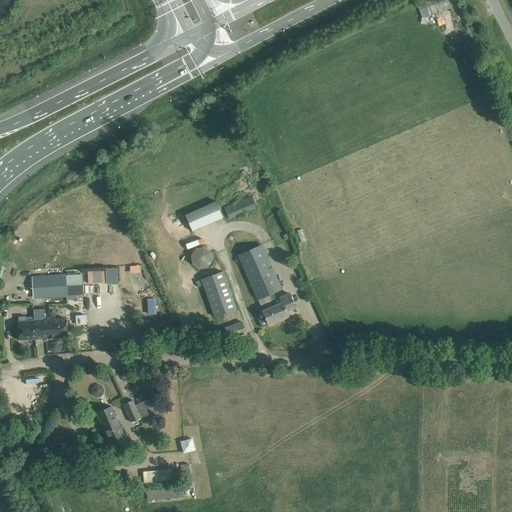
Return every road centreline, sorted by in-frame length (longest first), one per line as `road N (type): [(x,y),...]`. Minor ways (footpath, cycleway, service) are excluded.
road 1 (residential): [(77,358),(511,360)]
road 2 (motorway): [(0,185),(38,155),(218,60)]
road 3 (motorway): [(186,38),(0,128)]
road 4 (unclassified): [(218,60),(334,0)]
road 5 (track): [(38,511),(26,457),(49,398)]
